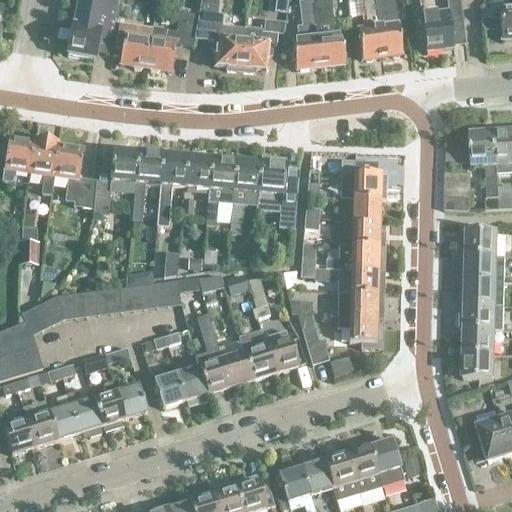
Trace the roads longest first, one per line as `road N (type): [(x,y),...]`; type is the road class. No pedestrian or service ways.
road 1 (residential): [(12,511),(423,386)]
road 2 (residential): [(426,101),(210,124),(28,106)]
road 3 (residential): [(426,101),(423,386)]
road 4 (residential): [(423,386),(461,511)]
